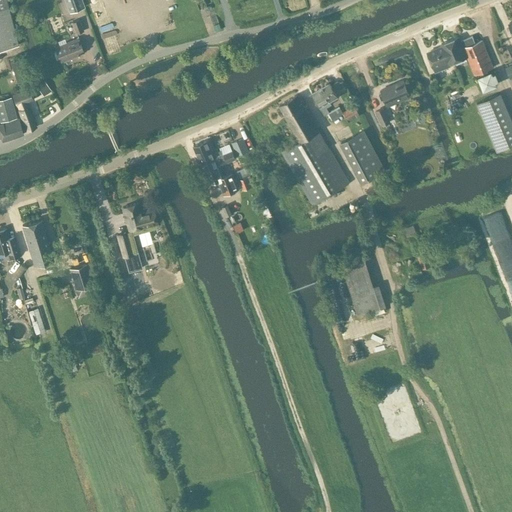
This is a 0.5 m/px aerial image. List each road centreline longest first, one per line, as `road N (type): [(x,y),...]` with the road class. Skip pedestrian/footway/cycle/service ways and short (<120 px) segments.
road 1 (tertiary): [(0,206),(234,116),(493,0)]
road 2 (track): [(470,511),(436,417),(403,368),(362,194)]
road 3 (unclassified): [(61,115),(136,61),(352,0)]
road 4 (track): [(233,34),(226,11),(131,27),(113,0)]
